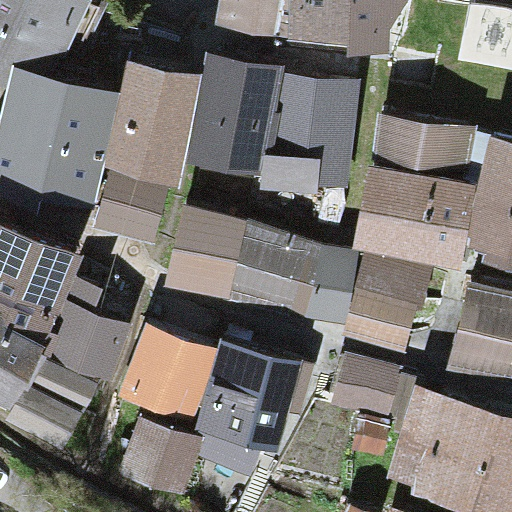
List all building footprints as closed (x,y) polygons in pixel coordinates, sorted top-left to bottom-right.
[(79,0),(0,0),(0,77),(6,80),(20,55),(66,53),(79,0)] [(273,0),(217,0),(217,35),(272,36),(273,0)] [(395,0),(279,0),(280,48),(396,47),(395,0)] [(462,0),(408,0),(407,9),(461,13),(462,0)] [(275,54),(207,46),(204,74),(194,161),(261,169),(275,54)] [(197,64),(119,51),(107,163),(181,179),(197,64)] [(110,84),(21,63),(0,127),(0,189),(35,204),(42,193),(88,204),(110,84)] [(360,80),(289,74),(284,142),(355,148),(360,80)] [(473,123),(378,109),(372,153),(466,167),(473,123)] [(511,135),(483,130),(468,187),(460,246),(511,256),(511,135)] [(320,153),(267,149),(264,191),(317,194),(320,153)] [(468,187),(366,167),(351,246),(370,252),(453,265),(468,187)] [(167,183),(109,170),(95,219),(154,236),(167,183)] [(251,219),(183,203),(164,279),(232,296),(251,219)] [(69,238),(0,212),(0,280),(47,298),(69,238)] [(301,311),(320,240),(251,219),(232,296),(301,311)] [(365,252),(320,240),(301,311),(346,323),(365,252)] [(424,265),(370,252),(352,329),(406,341),(424,265)] [(511,286),(471,278),(454,356),(511,368),(511,286)] [(139,323),(71,298),(50,356),(117,381),(139,323)] [(37,337),(0,320),(0,402),(6,405),(37,337)] [(213,341),(150,322),(126,401),(190,420),(213,341)] [(299,351),(217,332),(194,428),(275,447),(299,351)] [(408,363),(347,352),(337,409),(398,420),(408,363)] [(96,384),(43,360),(30,389),(83,411),(96,384)] [(475,502),(504,405),(413,378),(385,476),(475,502)] [(30,389),(22,385),(6,425),(66,450),(83,411),(30,389)] [(511,511),(511,406),(504,405),(475,502),(511,511)] [(195,433),(143,416),(126,467),(178,484),(195,433)] [(382,456),(388,428),(354,420),(346,448),(382,456)] [(372,511),(343,503),(340,511),(372,511)]
